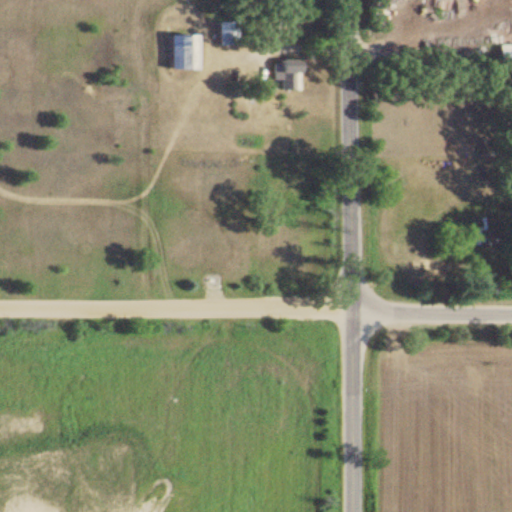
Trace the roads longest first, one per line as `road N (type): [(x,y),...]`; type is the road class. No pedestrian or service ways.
road 1 (residential): [(349,511),(344,0)]
road 2 (residential): [(0,307),(349,311)]
road 3 (tertiary): [(349,311),(511,313)]
